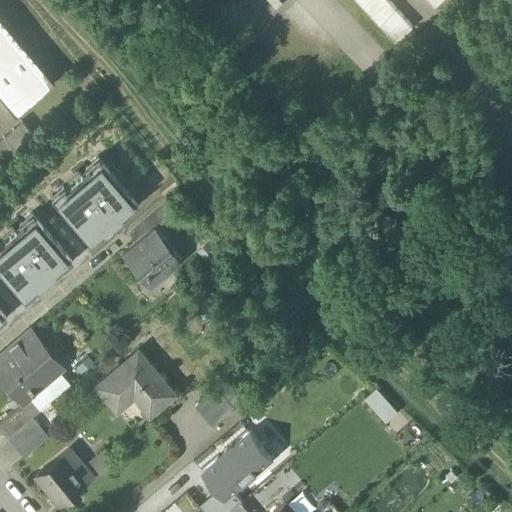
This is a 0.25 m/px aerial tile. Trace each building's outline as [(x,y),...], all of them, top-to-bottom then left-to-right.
[(52,81),(0,17),(0,96),(14,113),(52,81)] [(38,140),(23,122),(0,141),(0,169),(1,170),(38,140)] [(63,186),(50,197),(73,223),(89,243),(137,203),(98,156),(84,168),(86,169),(64,187),(63,186)] [(165,197),(131,227),(141,239),(155,227),(157,229),(179,210),(165,197)] [(0,272),(7,280),(23,299),(71,259),(32,212),(18,224),(20,225),(0,241),(0,272)] [(141,239),(123,254),(139,274),(144,270),(155,283),(182,260),(157,229),(155,227),(141,239)] [(49,348),(31,328),(7,348),(9,351),(0,358),(0,374),(23,402),(25,404),(31,399),(37,394),(39,396),(49,387),(46,383),(60,370),(44,352),(49,348)] [(176,392),(140,350),(98,385),(114,404),(133,389),(152,412),(176,392)] [(235,407),(217,386),(197,403),(214,424),(235,407)] [(23,402),(0,423),(10,435),(32,416),(40,409),(31,399),(25,404),(23,402)] [(293,411),(282,421),(293,431),(303,420),(293,411)] [(32,416),(10,435),(26,454),(48,436),(32,416)] [(274,457),(251,429),(202,471),(218,489),(233,508),(242,500),(235,491),(274,457)] [(70,448),(59,456),(68,467),(71,465),(72,467),(80,460),(70,448)] [(68,467),(59,456),(37,474),(57,499),(82,480),(72,467),(71,465),(68,467)] [(92,473),(80,460),(72,467),(82,480),(92,473)] [(227,511),(233,508),(218,489),(200,505),(205,511),(227,511)] [(295,511),(286,501),(273,511),(295,511)] [(249,511),(242,503),(234,510),(236,511),(249,511)]
